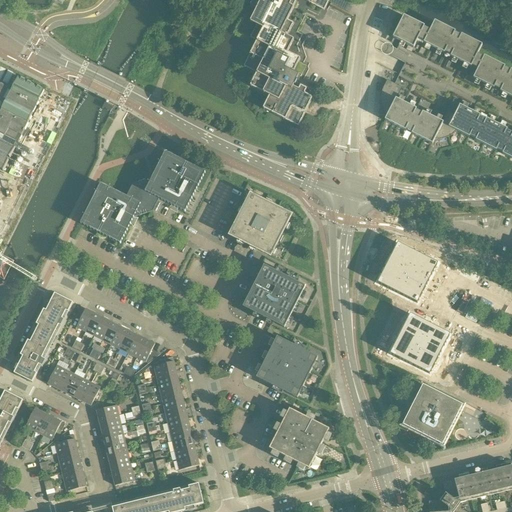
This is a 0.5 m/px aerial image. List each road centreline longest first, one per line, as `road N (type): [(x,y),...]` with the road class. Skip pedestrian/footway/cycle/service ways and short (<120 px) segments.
road 1 (residential): [(230,511),(189,350),(45,277)]
road 2 (residential): [(385,476),(345,341),(344,187)]
road 3 (tertiary): [(344,187),(231,145),(80,65)]
road 4 (unclassified): [(344,187),(372,0)]
road 5 (residential): [(101,496),(81,418),(0,377)]
road 6 (tertiary): [(344,187),(428,200),(511,196)]
road 7 (unclassified): [(248,511),(385,476)]
road 8 (residential): [(385,476),(511,446)]
